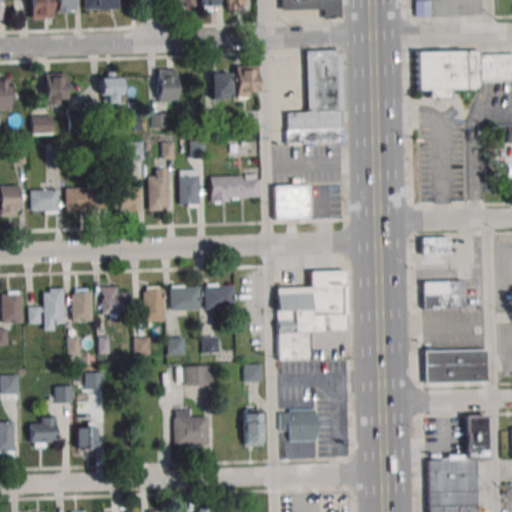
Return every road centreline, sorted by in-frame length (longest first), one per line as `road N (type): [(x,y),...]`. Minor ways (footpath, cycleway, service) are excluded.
road 1 (primary): [(383,511),(368,0)]
road 2 (residential): [(0,483),(383,472)]
road 3 (residential): [(0,254),(376,244)]
road 4 (residential): [(0,47),(370,35)]
road 5 (residential): [(370,35),(511,31)]
road 6 (residential): [(375,221),(511,217)]
road 7 (residential): [(380,400),(511,397)]
